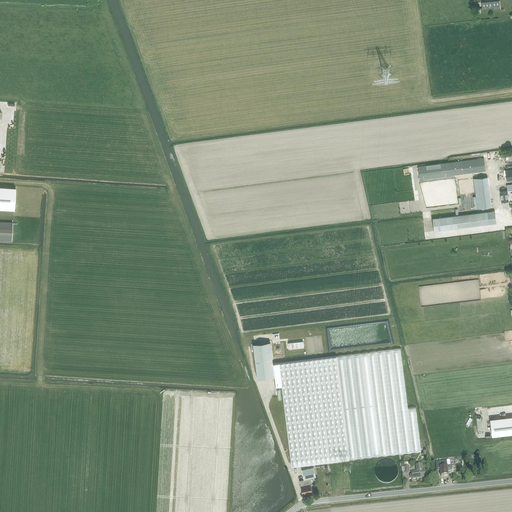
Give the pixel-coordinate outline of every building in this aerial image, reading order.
[(500,1),(481,3),(482,8),(496,6),(496,10),(502,9),(502,6),(500,7),(500,1)] [(484,159),(462,162),(417,168),(419,180),(464,174),(485,172),(484,159)] [(476,196),(473,196),(475,209),(477,208),(491,207),(488,177),(473,179),(476,196)] [(0,209),(14,210),(15,188),(0,186),(0,209)] [(500,191),(501,202),(508,201),(507,191),(507,190),(500,191)] [(498,211),(433,220),(435,231),(435,232),(500,224),(498,211)] [(0,221),(0,239),(12,241),(13,222),(0,221)] [(275,377),(276,386),(282,385),(291,466),(350,460),(420,451),(415,406),(408,407),(401,349),(337,356),(273,364),(270,342),(252,344),(257,379),(275,377)] [(511,416),(490,419),(492,436),(511,433),(511,416)] [(441,476),(448,475),(448,471),(450,471),(451,471),(451,470),(452,469),(452,468),(452,467),(450,465),(450,460),(436,462),(436,472),(441,471),(441,476)] [(411,475),(410,475),(411,478),(411,479),(412,478),(412,479),(424,478),(423,471),(422,471),(421,465),(416,466),(417,471),(411,472),(412,474),(411,475)] [(304,479),(309,478),(316,477),(315,468),(303,470),(304,479)] [(312,491),(309,478),(300,481),(302,493),(312,491)]
